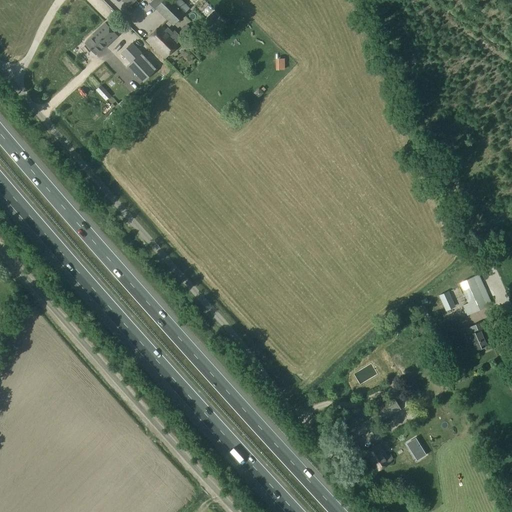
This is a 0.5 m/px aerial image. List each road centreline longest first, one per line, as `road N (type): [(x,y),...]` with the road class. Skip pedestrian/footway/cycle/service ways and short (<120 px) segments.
road 1 (unclassified): [(382,511),(0,65)]
road 2 (motorway): [(336,511),(0,134)]
road 3 (motorway): [(0,182),(292,511)]
road 4 (unclassified): [(0,247),(240,511)]
